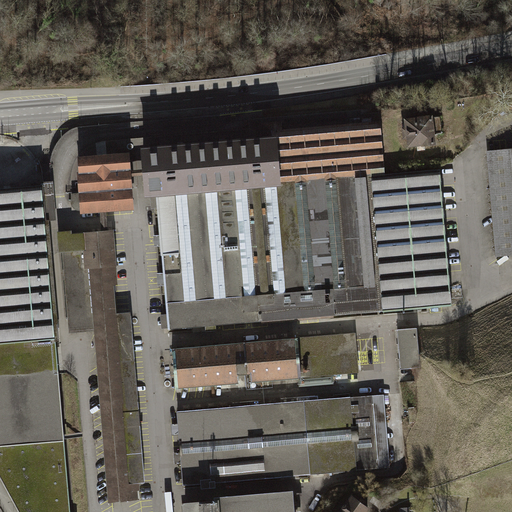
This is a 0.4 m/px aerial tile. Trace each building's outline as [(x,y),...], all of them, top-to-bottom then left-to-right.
[(436,113),(405,116),(408,147),(439,144),(436,113)] [(148,196),(149,208),(157,208),(165,302),(167,329),(337,314),(384,310),(454,304),(442,170),(387,175),(382,118),(283,126),(282,119),(265,121),(266,133),(143,144),(148,196)] [(511,150),(486,153),(496,256),(511,254),(511,150)] [(128,208),(124,153),(73,157),(77,212),(128,208)] [(44,186),(47,221),(57,220),(54,181),(44,182),(44,186)] [(44,186),(0,189),(0,339),(56,335),(47,221),(44,186)] [(131,315),(120,316),(113,230),(72,233),(72,230),(58,231),(60,251),(63,251),(69,333),(98,331),(110,504),(146,501),(131,315)] [(418,327),(398,329),(402,369),(422,367),(418,327)] [(385,370),(381,330),(176,350),(179,389),(385,370)] [(62,339),(0,344),(0,445),(69,442),(62,339)] [(385,394),(176,411),(183,485),(391,467),(385,394)] [(75,511),(69,442),(0,446),(0,464),(25,511),(75,511)] [(295,511),(294,491),(182,502),(183,511),(295,511)] [(358,494),(344,511),(376,511),(379,509),(358,494)]
